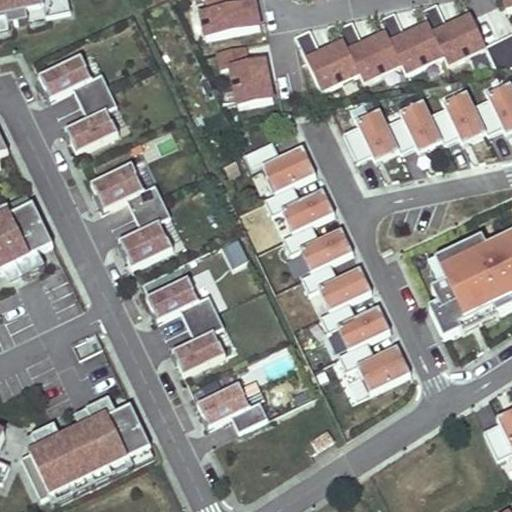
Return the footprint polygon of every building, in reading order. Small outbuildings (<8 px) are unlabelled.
[(27,15),(44,12),(46,22),(71,16),(67,0),(0,0),(0,24),(7,23),(8,29),(29,25),(27,15)] [(260,32),(255,6),(236,10),(234,0),(206,0),(209,15),(201,17),(206,43),(260,32)] [(406,79),(444,62),(449,71),(486,53),(471,21),(448,32),(437,8),(422,15),(429,29),(405,40),(394,17),(380,23),(386,38),(363,49),(352,25),(338,32),(344,46),(321,57),(310,34),(295,41),(321,97),(360,79),(364,88),(402,70),(406,79)] [(46,22),(44,12),(27,15),(29,25),(29,27),(46,24),(46,22)] [(0,37),(9,35),(8,29),(7,23),(0,24),(0,37)] [(511,72),(511,37),(485,50),(486,53),(497,76),(511,72)] [(273,104),(265,64),(249,68),(245,50),(218,56),(222,73),(230,71),(238,112),(273,104)] [(118,109),(104,80),(92,85),(81,61),(40,81),(46,94),(47,94),(51,104),(51,105),(74,94),(88,124),(65,135),(66,136),(67,135),(77,159),(118,139),(107,115),(118,109)] [(489,105),(474,113),(487,139),(488,141),(503,134),(506,141),(511,138),(511,91),(511,90),(488,102),(489,105)] [(446,114),(430,121),(443,148),(444,150),(459,143),(463,150),(487,139),(474,113),(468,99),(444,111),(446,114)] [(402,123),(387,130),(400,157),(401,159),(416,152),(419,159),(443,148),(430,121),(424,108),(400,120),(402,123)] [(358,132),(343,139),(357,168),(372,161),(376,168),(400,157),(387,130),(381,117),(357,129),(358,132)] [(0,158),(8,157),(0,139),(0,158)] [(273,148),(244,161),(252,178),(263,173),(275,200),(293,192),(315,182),(303,153),(280,164),(273,148)] [(172,220),(158,190),(145,197),(132,169),(91,188),(96,199),(97,198),(105,215),(104,215),(104,216),(127,205),(141,235),(119,246),(119,247),(120,247),(128,263),(127,263),(132,274),(173,254),(159,226),(172,220)] [(301,207),(293,192),(275,200),(265,205),(272,221),(283,216),(294,239),(312,231),(334,220),(322,196),(301,207)] [(0,223),(30,210),(25,200),(0,211),(0,223)] [(0,223),(0,274),(3,273),(38,256),(53,249),(33,208),(30,210),(0,223)] [(319,246),(312,231),(294,239),(283,244),(291,260),(302,255),(313,278),(331,270),(352,259),(341,236),(319,246)] [(438,309),(429,313),(444,344),(461,336),(458,330),(495,312),(498,319),(511,312),(511,303),(508,296),(511,294),(511,239),(487,251),(483,242),(435,265),(446,287),(432,294),(438,309)] [(235,242),(220,249),(231,274),(247,267),(235,242)] [(38,256),(3,273),(10,288),(45,271),(38,256)] [(338,285),(331,270),(313,278),(302,283),(309,299),(320,294),(331,317),(349,309),(371,298),(359,274),(338,285)] [(225,331),(211,301),(199,307),(188,283),(147,303),(153,316),(154,315),(158,325),(157,326),(158,327),(181,316),(195,346),(172,356),(173,357),(174,357),(184,381),(225,361),(214,337),(225,331)] [(356,324),(349,309),(331,317),(320,322),(328,339),(339,333),(349,356),(368,348),(389,337),(378,313),(356,324)] [(495,312),(458,330),(461,336),(462,338),(499,321),(498,319),(495,312)] [(375,363),(368,348),(349,356),(339,361),(347,378),(357,373),(371,399),(410,380),(396,352),(375,363)] [(250,413),(239,389),(198,409),(204,422),(205,422),(209,432),(209,433),(232,422),(239,438),(268,424),(261,408),(250,413)] [(109,403),(74,420),(81,434),(116,417),(109,403)] [(151,451),(131,410),(116,417),(81,434),(61,443),(39,454),(21,463),(41,504),(50,500),(128,462),(151,451)] [(500,429),(483,437),(497,466),(511,459),(511,417),(497,423),(500,429)] [(61,443),(55,429),(32,440),(39,454),(61,443)] [(318,454),(334,444),(328,435),(312,445),(318,454)] [(0,487),(2,488),(10,470),(0,465),(0,449),(5,439),(0,436),(0,487)] [(55,509),(133,472),(128,462),(50,500),(55,509)]
